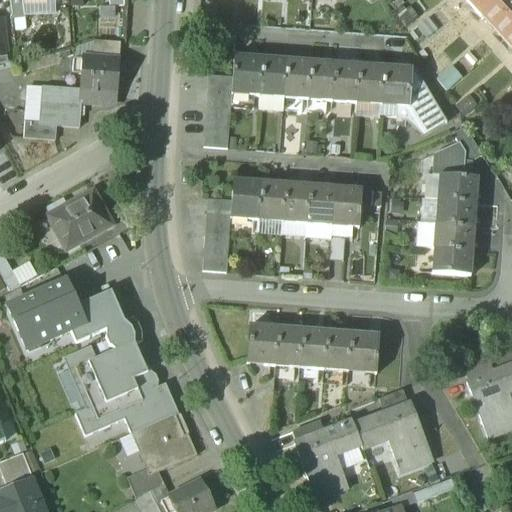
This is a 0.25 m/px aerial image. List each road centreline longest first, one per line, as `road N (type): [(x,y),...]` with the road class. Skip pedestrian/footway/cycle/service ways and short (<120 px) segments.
road 1 (residential): [(165,293),(507,303),(505,198)]
road 2 (residential): [(165,293),(177,345),(261,511)]
road 3 (residential): [(0,214),(121,147),(163,159)]
road 4 (residential): [(175,0),(163,159)]
road 5 (residential): [(163,159),(165,293)]
